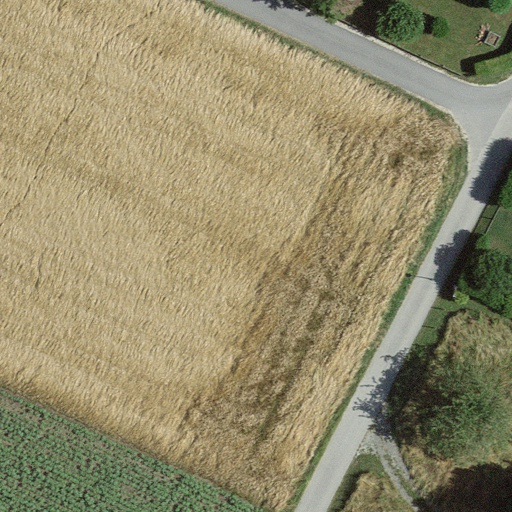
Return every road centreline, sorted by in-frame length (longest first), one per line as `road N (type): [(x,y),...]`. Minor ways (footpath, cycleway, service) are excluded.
road 1 (unclassified): [(511,121),(318,511)]
road 2 (track): [(511,121),(247,0)]
